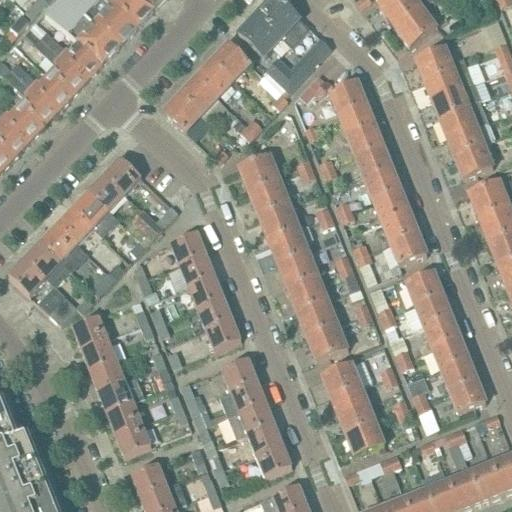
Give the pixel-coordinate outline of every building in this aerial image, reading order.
[(25,17),(32,23),(47,7),(40,0),(25,17)] [(61,0),(44,18),(77,49),(100,71),(167,0),(61,0)] [(300,25),(274,0),(256,19),(282,43),(300,25)] [(367,0),(363,0),(355,6),(361,13),(371,6),(367,0)] [(391,0),(378,10),(394,31),(422,11),(413,0),(391,0)] [(507,0),(498,4),(501,12),(511,7),(511,4),(510,0),(507,0)] [(422,11),(394,31),(410,53),(438,33),(422,11)] [(32,23),(25,17),(9,33),(16,40),(32,23)] [(238,38),(241,41),(264,62),(282,43),(256,19),(238,38)] [(7,49),(16,40),(9,33),(1,43),(7,49)] [(29,34),(22,41),(55,72),(47,81),(70,103),(85,87),(39,44),(29,34)] [(46,38),(39,44),(85,87),(100,71),(77,49),(68,59),(53,45),(46,38)] [(320,44),(302,63),(313,73),(331,54),(320,44)] [(511,73),(511,60),(506,47),(494,51),(504,76),(511,73)] [(250,69),(228,49),(212,66),(234,86),(250,69)] [(446,54),(416,65),(424,86),(466,69),(464,63),(451,68),(446,54)] [(279,64),(268,77),(274,82),(286,93),(290,97),(290,96),(301,85),(313,73),(302,63),(291,75),(285,70),(279,64)] [(0,66),(0,78),(3,82),(9,75),(7,73),(0,66)] [(212,66),(196,83),(218,103),(234,86),(212,66)] [(15,69),(9,75),(55,119),(70,103),(47,81),(38,90),(15,69)] [(466,69),(424,86),(432,105),(474,88),(467,72),(466,69)] [(40,134),(55,119),(9,75),(3,82),(26,103),(17,112),(40,134)] [(318,80),(299,101),(307,108),(316,99),(322,105),(331,102),(339,120),(366,109),(358,88),(336,97),(333,94),(326,88),(318,80)] [(196,83),(181,99),(202,120),(218,103),(196,83)] [(474,88),(432,105),(439,125),(469,113),(468,110),(481,105),(475,89),(474,89),(474,88)] [(288,105),(281,98),(272,108),(279,114),(288,105)] [(186,137),(202,120),(181,99),(164,117),(186,137)] [(339,120),(347,142),(375,131),(366,109),(339,120)] [(0,113),(0,125),(25,150),(40,134),(17,112),(8,121),(0,113)] [(477,132),(469,113),(439,125),(447,144),(477,132)] [(256,139),(262,132),(253,123),(246,130),(256,139)] [(0,125),(0,155),(11,166),(25,150),(0,125)] [(477,132),(447,144),(455,164),(485,152),(484,149),(495,145),(488,128),(477,132)] [(250,145),(256,139),(246,130),(240,136),(250,145)] [(315,130),(305,134),(310,146),(320,142),(315,130)] [(384,152),(375,131),(347,142),(356,163),(384,152)] [(392,173),(384,152),(356,163),(364,185),(392,173)] [(493,172),(485,152),(455,164),(463,184),(493,172)] [(221,153),(212,162),(219,168),(228,159),(221,153)] [(0,176),(11,166),(0,155),(0,176)] [(249,198),(281,185),(271,161),(239,174),(249,198)] [(120,163),(104,180),(126,200),(141,183),(120,163)] [(322,177),(334,172),(331,164),(319,168),(322,177)] [(312,173),(309,165),(297,170),(300,177),(312,173)] [(322,177),(326,185),(338,180),(334,172),(322,177)] [(312,173),(300,177),(303,186),(315,182),(312,173)] [(401,195),(392,173),(364,185),(373,206),(401,195)] [(109,217),(126,200),(104,180),(88,197),(109,217)] [(281,185),(249,198),(258,222),(290,209),(281,185)] [(500,186),(469,199),(479,224),(510,211),(500,186)] [(373,206),(381,227),(409,216),(401,195),(373,206)] [(88,197),(72,214),(93,234),(97,237),(102,242),(118,225),(115,222),(109,217),(88,197)] [(336,211),(339,220),(352,215),(348,207),(336,211)] [(300,233),(290,209),(258,222),(268,246),(300,233)] [(162,221),(168,227),(178,217),(171,211),(162,221)] [(511,215),(510,211),(479,224),(488,247),(511,237),(511,215)] [(331,221),(328,213),(316,218),(319,225),(331,221)] [(78,250),(93,234),(72,214),(57,230),(78,250)] [(133,224),(126,232),(139,245),(146,251),(162,234),(156,228),(143,215),(134,225),(133,224)] [(352,215),(339,220),(343,229),(354,225),(355,224),(352,215)] [(418,238),(409,216),(381,227),(390,249),(418,238)] [(331,221),(319,225),(323,234),(335,230),(331,221)] [(57,230),(41,247),(62,267),(71,275),(71,276),(79,268),(87,259),(78,250),(57,230)] [(300,233),(268,246),(278,270),(309,257),(305,247),(314,244),(308,230),(300,233)] [(498,271),(511,265),(511,237),(488,247),(498,271)] [(207,260),(198,238),(171,249),(180,271),(207,260)] [(399,271),(416,264),(427,260),(418,238),(390,249),(399,271)] [(146,251),(139,245),(130,255),(136,261),(146,251)] [(41,247),(25,264),(46,284),(54,291),(55,292),(71,275),(62,267),(41,247)] [(353,254),(356,262),(368,257),(365,249),(353,254)] [(319,281),(309,257),(278,270),(287,294),(319,281)] [(372,266),(368,257),(356,262),(360,271),(372,266)] [(180,271),(188,292),(215,282),(207,260),(180,271)] [(350,269),(347,261),(335,266),(338,274),(350,269)] [(30,301),(46,284),(25,264),(9,281),(30,301)] [(511,265),(498,271),(507,295),(511,293),(511,265)] [(117,268),(108,278),(114,285),(124,274),(117,268)] [(350,269),(338,274),(342,282),(354,278),(350,269)] [(134,274),(139,288),(148,284),(143,270),(134,274)] [(114,285),(108,278),(98,289),(105,295),(114,285)] [(443,300),(434,278),(406,289),(415,311),(443,300)] [(287,294),(297,318),(329,305),(319,281),(287,294)] [(224,303),(215,282),(188,292),(197,314),(224,303)] [(148,284),(139,288),(144,300),(153,296),(148,284)] [(54,291),(38,308),(49,318),(49,319),(58,327),(61,330),(77,313),(76,312),(55,292),(54,291)] [(381,292),(370,296),(378,316),(381,325),(393,320),(390,312),(389,312),(381,292)] [(153,296),(144,300),(148,309),(160,304),(156,295),(153,296)] [(451,321),(443,300),(415,311),(423,332),(451,321)] [(86,302),(76,312),(77,313),(82,318),(92,308),(86,302)] [(197,314),(205,335),(232,324),(224,303),(197,314)] [(338,329),(329,305),(297,318),(307,342),(338,329)] [(354,314),(357,322),(369,317),(366,309),(354,314)] [(156,330),(165,326),(160,313),(151,317),(156,330)] [(143,315),(135,318),(140,331),(148,328),(143,315)] [(373,326),(369,317),(357,322),(361,330),(373,326)] [(397,328),(393,320),(381,325),(385,333),(397,328)] [(423,332),(432,354),(460,343),(451,321),(423,332)] [(108,344),(99,322),(72,333),(81,355),(108,344)] [(205,335),(214,357),(241,346),(232,324),(205,335)] [(165,326),(156,330),(161,343),(170,339),(165,326)] [(154,341),(148,328),(140,331),(145,344),(154,341)] [(307,342),(316,367),(348,354),(338,329),(307,342)] [(468,364),(460,343),(432,354),(441,375),(468,364)] [(116,365),(108,344),(81,355),(90,376),(116,365)] [(395,359),(398,367),(410,363),(407,354),(395,359)] [(160,357),(152,360),(157,374),(165,370),(160,357)] [(176,357),(168,360),(173,373),(182,370),(176,357)] [(398,367),(402,376),(414,371),(410,363),(398,367)] [(222,375),(230,397),(257,386),(248,364),(222,375)] [(441,375),(449,397),(477,385),(468,364),(441,375)] [(125,387),(116,365),(90,376),(98,398),(125,387)] [(171,383),(165,370),(157,374),(162,386),(171,383)] [(322,381),(331,403),(361,391),(352,370),(322,381)] [(379,376),(383,385),(395,380),(391,372),(379,376)] [(383,385),(386,393),(398,388),(395,380),(383,385)] [(98,398),(107,419),(134,408),(145,404),(136,382),(125,387),(98,398)] [(486,407),(477,385),(449,397),(458,419),(486,407)] [(230,397),(219,401),(228,423),(266,407),(257,386),(230,397)] [(189,388),(180,392),(186,405),(194,402),(189,388)] [(368,410),(361,391),(331,403),(338,421),(368,410)] [(427,405),(424,397),(412,402),(415,410),(427,405)] [(169,403),(174,416),(183,413),(178,400),(169,403)] [(57,511),(28,440),(19,444),(3,405),(0,406),(0,511),(57,511)] [(408,414),(405,405),(393,410),(396,418),(408,414)] [(431,414),(427,405),(415,410),(419,419),(431,414)] [(236,444),(248,440),(274,429),(266,407),(228,423),(236,444)] [(142,429),(134,408),(107,419),(115,440),(142,429)] [(338,421),(346,440),(376,428),(368,410),(338,421)] [(183,413),(174,416),(180,429),(188,426),(183,413)] [(408,414),(396,418),(399,427),(411,422),(408,414)] [(208,416),(193,422),(198,435),(206,431),(213,429),(208,416)] [(497,419),(485,424),(488,432),(500,427),(497,419)] [(384,450),(376,428),(346,440),(354,461),(384,450)] [(151,451),(142,429),(115,440),(124,462),(151,451)] [(248,440),(256,461),(283,451),(274,429),(248,440)] [(206,431),(198,435),(203,448),(211,445),(206,431)] [(462,433),(453,436),(458,448),(466,445),(462,433)] [(449,452),(458,448),(453,436),(445,440),(449,452)] [(423,458),(435,454),(431,445),(419,450),(423,458)] [(292,472),(283,451),(256,461),(265,483),(292,472)] [(196,470),(205,467),(199,453),(190,457),(196,470)] [(396,459),(388,462),(393,474),(401,471),(396,459)] [(511,460),(491,469),(503,499),(511,495),(511,460)] [(215,478),(223,474),(218,461),(210,465),(215,478)] [(384,478),(393,474),(388,462),(380,466),(384,478)] [(482,507),(503,499),(491,469),(470,478),(482,507)] [(131,481),(140,502),(167,492),(158,470),(131,481)] [(229,487),(223,474),(215,478),(220,491),(229,487)] [(356,475),(344,480),(348,489),(360,484),(356,475)] [(458,511),(469,511),(482,507),(470,478),(448,486),(458,511)] [(211,484),(203,487),(208,500),(216,497),(211,484)] [(458,511),(448,486),(426,495),(433,511),(458,511)] [(178,487),(167,492),(140,502),(144,511),(178,511),(187,509),(178,487)] [(307,511),(299,491),(260,506),(262,511),(307,511)] [(407,511),(433,511),(426,495),(405,504),(407,511)] [(215,511),(222,510),(216,497),(208,500),(212,511),(215,511)]
